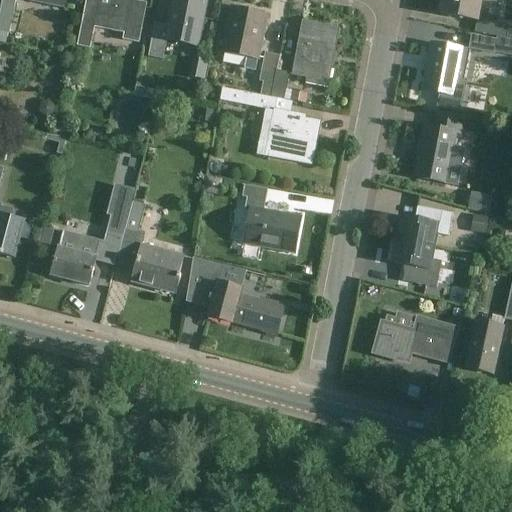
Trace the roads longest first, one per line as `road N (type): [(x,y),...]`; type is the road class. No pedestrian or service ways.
road 1 (residential): [(317,409),(389,0)]
road 2 (tertiary): [(317,409),(0,320)]
road 3 (tertiary): [(511,462),(317,409)]
road 4 (track): [(145,360),(121,511)]
